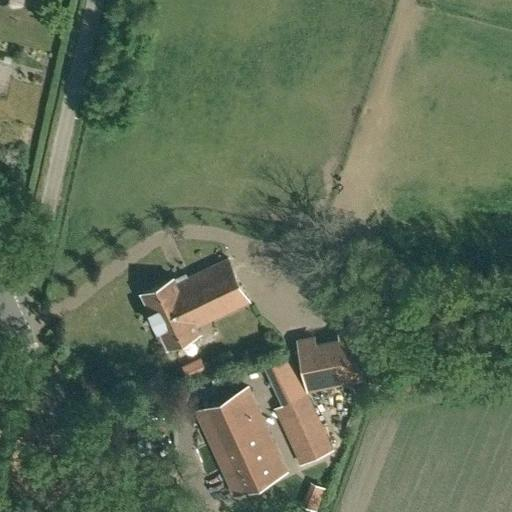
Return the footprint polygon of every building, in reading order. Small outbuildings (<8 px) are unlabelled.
[(177,282),(175,277),(143,292),(168,345),(200,330),(198,325),(249,300),(229,257),(177,282)] [(309,387),(372,374),(362,328),(338,333),(340,341),(318,346),(316,337),(300,341),(309,387)] [(182,365),(189,378),(208,368),(201,355),(199,356),(182,365)] [(287,400),(296,397),(281,358),(272,362),(287,400)] [(247,386),(197,410),(236,494),(287,470),(247,386)] [(276,408),(302,462),(333,448),(308,393),(276,408)]
